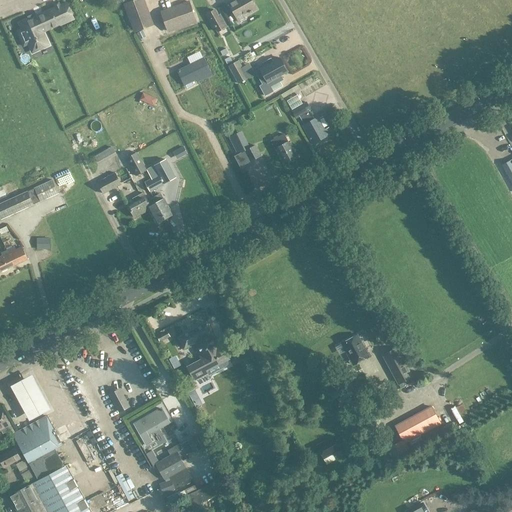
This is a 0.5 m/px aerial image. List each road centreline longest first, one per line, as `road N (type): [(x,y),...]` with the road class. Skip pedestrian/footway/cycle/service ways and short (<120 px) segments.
road 1 (secondary): [(0,365),(375,161)]
road 2 (unclassified): [(511,316),(407,144)]
road 3 (unknown): [(129,511),(147,503),(61,345)]
road 4 (unclassified): [(375,161),(279,0)]
road 5 (unknown): [(314,206),(384,340)]
